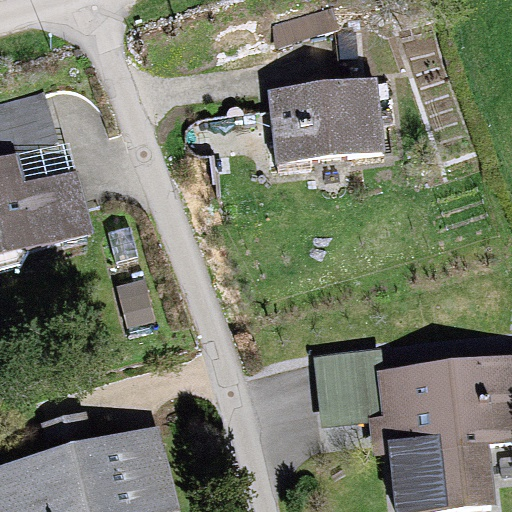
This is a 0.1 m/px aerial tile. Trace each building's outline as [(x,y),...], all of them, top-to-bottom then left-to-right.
[(276,167),(383,155),(376,86),(268,98),(276,167)] [(0,106),(0,154),(46,142),(34,97),(0,106)] [(18,191),(10,162),(0,164),(0,273),(19,269),(27,255),(86,239),(70,177),(18,191)] [(333,437),(389,431),(381,360),(325,366),(333,437)] [(483,370),(384,381),(397,511),(474,511),(490,510),(483,449),(511,445),(511,379),(485,382),(483,370)] [(83,422),(45,431),(54,467),(16,476),(25,511),(146,511),(130,448),(92,457),(83,422)]
